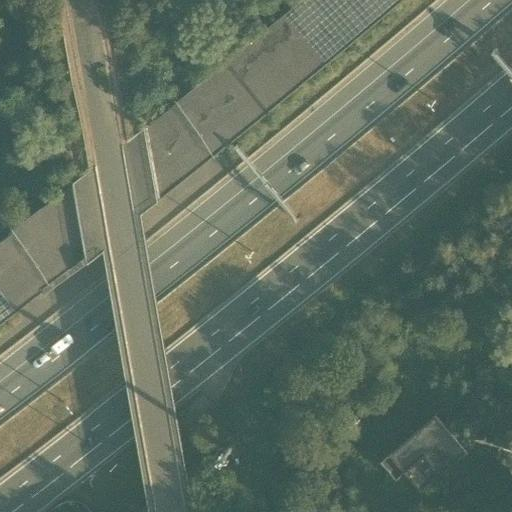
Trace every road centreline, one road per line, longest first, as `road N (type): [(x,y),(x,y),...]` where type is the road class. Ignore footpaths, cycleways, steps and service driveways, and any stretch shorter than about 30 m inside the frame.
road 1 (motorway): [(10,511),(511,101)]
road 2 (motorway): [(487,0),(0,401)]
road 3 (unclassified): [(177,511),(82,0)]
